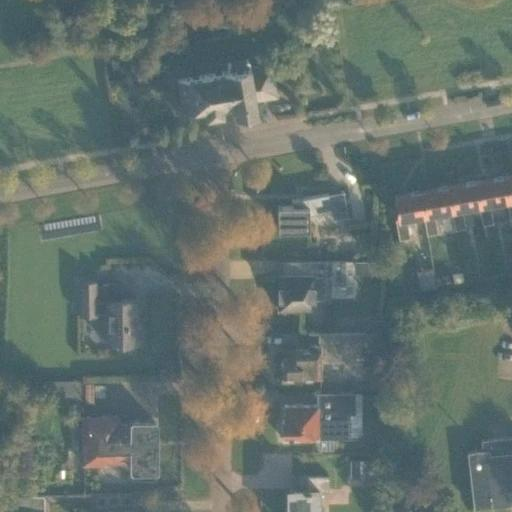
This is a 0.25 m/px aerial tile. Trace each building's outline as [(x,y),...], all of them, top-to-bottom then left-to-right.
[(255,96),(277,92),(272,61),(250,65),(248,57),(226,61),(227,69),(176,78),(182,110),(204,106),(205,115),(221,112),(219,103),(231,101),(232,112),(236,111),(237,119),(255,116),(253,109),(257,109),(255,96)] [(480,203),(476,204),(479,224),(490,222),(487,202),(505,199),(509,198),(505,174),(475,179),(480,203)] [(475,179),(448,184),(453,208),(449,209),(452,228),(463,226),(459,206),(476,204),(480,203),(475,179)] [(448,184),(421,189),(425,213),(421,213),(424,233),(435,231),(431,212),(449,209),(453,208),(448,184)] [(278,204),(278,228),(309,227),(309,212),(330,209),(331,216),(348,213),(344,188),(292,197),(293,203),(278,204)] [(404,216),(421,213),(425,213),(421,189),(392,194),(396,219),(393,219),(396,238),(407,236),(404,216)] [(404,255),(402,242),(392,243),(394,256),(404,255)] [(330,282),(344,282),(344,258),(314,258),(314,273),(278,273),(278,308),(313,308),(313,296),(330,296),(330,282)] [(437,286),(434,266),(415,270),(418,289),(437,286)] [(463,280),(462,271),(452,272),(454,281),(463,280)] [(106,343),(140,342),(140,323),(137,323),(136,298),(120,298),(120,284),(96,284),(96,279),(79,279),(78,313),(96,313),(96,299),(105,299),(106,343)] [(320,375),(320,359),(347,358),(346,355),(364,354),(363,349),(372,348),(372,333),(363,333),(363,330),(319,330),(319,340),(308,340),(308,345),(288,345),(288,354),(282,354),(282,359),(277,362),(277,368),(283,371),(283,375),(320,375)] [(90,378),(39,378),(39,401),(90,401),(90,378)] [(282,435),(350,435),(350,411),(356,411),(355,389),(317,390),(317,403),(284,403),(285,416),(281,416),(281,420),(278,423),(278,429),(282,433),(282,435)] [(140,477),(155,476),(154,419),(128,419),(128,422),(117,422),(116,414),(82,414),(83,461),(104,461),(104,457),(125,457),(125,465),(140,464),(140,477)] [(511,502),(510,497),(511,496),(511,433),(481,437),(482,447),(467,449),(473,506),(511,502)] [(363,457),(348,457),(348,473),(363,474),(363,457)] [(320,511),(320,489),(329,489),(329,473),(299,473),(299,486),(287,486),(288,505),(283,505),(282,511),(320,511)]
